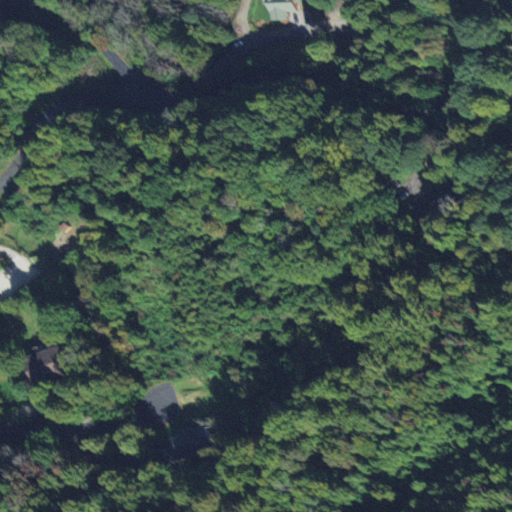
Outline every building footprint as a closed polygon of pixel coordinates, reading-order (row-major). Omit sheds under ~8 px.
[(262,0),(262,4),(269,4),(269,20),(286,19),(286,11),(295,11),(295,3),(301,2),(300,0),(262,0)] [(369,22),(351,20),(349,36),(367,38),(369,22)] [(425,192),(433,211),(460,200),(452,181),(425,192)] [(75,373),(65,345),(24,359),(33,387),(75,373)] [(211,449),(203,426),(192,429),(192,428),(171,435),(174,446),(160,451),(165,465),(211,449)]
